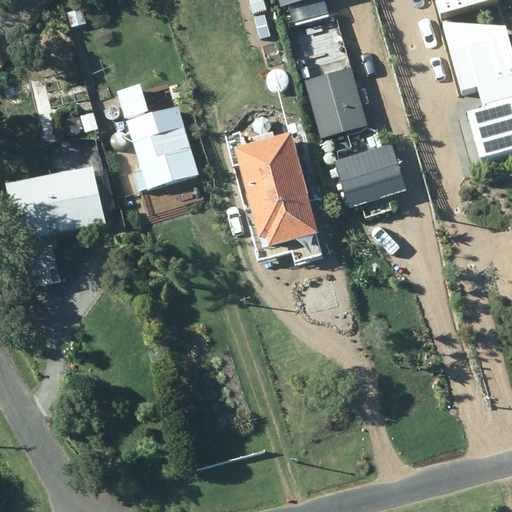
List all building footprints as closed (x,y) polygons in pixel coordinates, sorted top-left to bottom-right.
[(267,0),(246,0),(253,23),(272,17),(267,0)] [(278,0),(282,14),(333,0),(278,0)] [(511,63),(493,0),(434,0),(463,98),(476,94),(482,112),(468,116),(482,164),(511,155),(511,63)] [(237,1),(209,11),(215,29),(243,20),(237,1)] [(417,22),(392,30),(403,64),(428,56),(417,22)] [(352,71),(303,84),(319,143),(368,131),(352,71)] [(144,114),(138,96),(123,101),(129,118),(144,114)] [(458,99),(437,107),(447,133),(467,126),(458,99)] [(130,122),(145,173),(135,176),(140,193),(201,176),(187,125),(167,130),(162,113),(130,122)] [(326,233),(298,134),(241,150),(261,220),(252,223),(263,262),(297,251),(301,264),(328,257),(322,234),(326,233)] [(65,156),(69,174),(4,189),(18,249),(24,248),(35,295),(62,289),(56,260),(68,239),(105,231),(102,218),(117,216),(109,179),(97,181),(91,150),(65,156)] [(389,198),(411,191),(399,153),(375,161),(371,150),(330,163),(345,212),(371,203),(373,209),(391,204),(389,198)]
